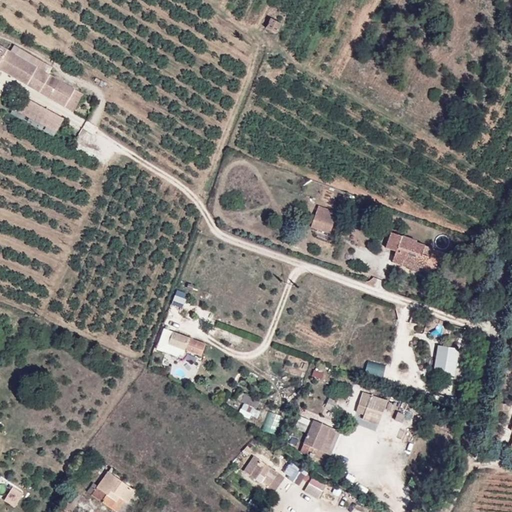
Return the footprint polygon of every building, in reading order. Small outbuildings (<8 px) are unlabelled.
[(276,24),(267,19),(260,31),(270,35),(276,24)] [(0,71),(66,109),(76,91),(77,90),(53,77),(52,79),(24,68),(29,55),(16,47),(12,53),(0,46),(0,71)] [(54,69),(29,55),(24,68),(52,79),(53,77),(51,75),(54,69)] [(76,91),(66,109),(75,114),(85,96),(76,91)] [(58,134),(66,120),(23,97),(14,111),(58,134)] [(321,213),(315,230),(334,237),(339,221),(321,213)] [(433,274),(440,253),(422,246),(422,245),(394,235),(389,251),(398,254),(395,265),(408,270),(409,266),(433,274)] [(409,266),(408,270),(434,279),(440,265),(453,269),(456,259),(440,253),(433,274),(409,266)] [(199,356),(203,343),(170,331),(169,335),(162,333),(158,345),(165,347),(163,351),(179,358),(182,349),(199,356)] [(451,353),(435,350),(432,365),(436,365),(435,372),(447,375),(451,353)] [(239,395),(235,393),(231,400),(236,402),(239,395)] [(239,395),(236,402),(239,404),(248,408),(252,401),(239,395)] [(367,396),(362,409),(378,414),(382,402),(367,396)] [(239,404),(234,414),(243,419),(248,408),(239,404)] [(397,424),(400,416),(393,413),(390,421),(397,424)] [(309,421),(298,445),(322,455),(333,432),(309,421)] [(249,457),(239,471),(262,489),(273,474),(249,457)] [(85,482),(84,486),(93,492),(110,502),(106,508),(112,511),(122,511),(134,493),(100,470),(91,486),(85,482)] [(309,492),(312,487),(300,478),(297,484),(309,492)] [(16,507),(25,491),(16,485),(6,501),(16,507)] [(49,510),(52,511),(63,511),(74,492),(61,485),(49,510)] [(89,498),(93,492),(84,486),(80,492),(89,498)] [(89,498),(106,508),(110,502),(93,492),(89,498)]
